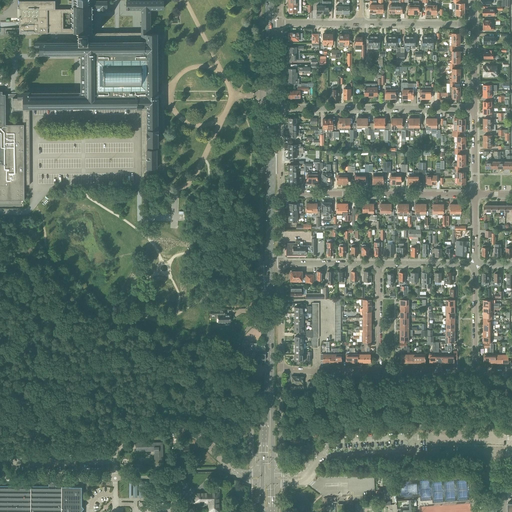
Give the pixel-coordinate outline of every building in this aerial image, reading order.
[(50,56),(68,56),(68,54),(80,54),(80,57),(97,57),(146,57),(156,57),(156,42),(158,42),(158,34),(150,34),(150,8),(163,8),(162,0),(152,0),(130,0),(129,0),(127,0),(126,1),(126,9),(141,8),(141,32),(120,32),(117,33),(115,33),(91,33),(92,11),(99,11),(99,12),(106,12),(106,8),(107,8),(107,1),(92,1),(91,0),(71,0),(71,8),(70,8),(70,9),(55,9),(55,0),(19,0),(19,9),(21,9),(21,17),(19,17),(19,33),(51,33),(51,39),(50,39),(50,40),(47,40),(47,41),(35,42),(35,45),(39,45),(40,54),(41,54),(41,57),(48,57),(48,56),(50,56)] [(456,4),(456,9),(463,9),(463,3),(458,3),(458,0),(453,0),(453,4),(456,4)] [(483,20),(483,30),(494,30),(494,27),(491,27),(491,20),(483,20)] [(449,49),(454,48),(454,46),(459,46),(459,39),(449,40),(449,45),(446,45),(446,48),(447,48),(447,49),(449,49)] [(452,58),(460,57),(459,51),(454,51),(454,48),(449,49),(447,49),(447,52),(448,52),(448,54),(452,54),(452,57),(452,58)] [(495,54),(493,54),(493,50),(490,50),(490,52),(484,52),(484,59),(495,58),(495,54)] [(156,57),(146,57),(97,57),(80,57),(80,92),(18,92),(18,94),(2,94),(2,91),(0,91),(0,199),(24,200),(24,186),(23,124),(6,124),(5,98),(13,98),(13,108),(24,108),(24,107),(147,107),(147,184),(150,184),(150,169),(156,169),(156,145),(157,145),(156,57)] [(449,66),(454,67),(454,63),(459,63),(460,57),(452,58),(452,57),(450,57),(450,63),(447,63),(447,66),(449,66)] [(454,67),(449,66),(449,69),(452,69),(452,75),(459,75),(460,69),(454,69),(454,67)] [(497,66),(484,66),(484,76),(497,76),(497,66)] [(288,76),(296,76),(296,73),(299,73),(310,73),(310,67),(299,67),(296,67),(296,69),(288,69),(288,76)] [(460,81),(459,75),(452,75),(449,75),(449,81),(448,81),(445,81),(445,84),(447,84),(454,84),(454,81),(460,81)] [(296,76),(288,76),(289,82),(294,83),(293,84),(299,84),(299,79),(297,79),(296,76)] [(454,87),(454,84),(447,84),(447,93),(448,93),(460,93),(460,87),(454,87)] [(301,94),(301,91),(308,91),(308,87),(297,87),(297,91),(289,91),(289,98),(296,97),(296,100),(299,100),(299,94),(301,94)] [(364,91),(363,92),(363,94),(364,94),(364,95),(368,95),(368,96),(372,96),(372,95),(377,95),(377,88),(364,88),(364,89),(364,90),(364,91)] [(454,134),(459,134),(459,131),(464,131),(464,125),(457,125),(457,131),(452,131),(452,134),(454,134)] [(457,143),(464,143),(465,137),(459,137),(459,134),(454,134),(452,134),(452,137),(457,137),(457,143)] [(464,143),(457,143),(457,149),(454,149),(454,152),(459,152),(459,149),(464,149),(464,143)] [(457,155),(457,160),(465,160),(464,155),(459,155),(459,152),(454,152),(454,155),(457,155)] [(465,162),(465,160),(457,160),(457,163),(453,163),(453,167),(454,166),(454,169),(459,169),(459,166),(465,166),(465,162)] [(459,172),(459,169),(454,169),(454,178),(457,178),(465,178),(465,172),(459,172)] [(342,204),(342,216),(345,216),(345,221),(350,221),(350,216),(347,216),(347,204),(342,204)] [(376,216),(373,216),(373,214),(373,204),(368,204),(368,216),(370,216),(370,218),(371,218),(371,221),(376,221),(376,216)] [(385,216),(388,216),(388,218),(390,218),(390,221),(393,221),(393,216),(390,216),(390,204),(385,204),(385,213),(385,216)] [(416,239),(411,239),(411,241),(411,247),(411,248),(410,249),(410,251),(411,251),(411,256),(417,256),(417,252),(418,252),(418,248),(417,248),(417,244),(416,245),(416,241),(416,239)] [(295,241),(295,244),(286,244),(286,255),(306,256),(306,252),(311,252),(311,255),(316,255),(316,245),(312,245),(311,245),(311,246),(300,246),(299,244),(300,244),(300,241),(295,241)] [(397,252),(400,252),(400,256),(405,256),(405,245),(403,245),(403,241),(399,241),(399,248),(396,248),(396,251),(397,252)] [(456,241),(456,244),(456,251),(459,252),(459,255),(466,256),(466,246),(466,241),(456,241)] [(317,271),(317,275),(314,275),(314,280),(322,280),(322,271),(317,271)] [(292,272),(290,273),(290,281),(302,281),(302,272),(292,272)] [(400,284),(404,284),(404,281),(405,281),(405,273),(399,272),(399,279),(396,279),(396,284),(400,284)] [(447,272),(447,277),(444,277),(444,283),(447,283),(447,287),(451,287),(451,283),(453,283),(453,272),(452,272),(447,272)] [(408,277),(408,281),(414,281),(414,284),(417,284),(417,281),(417,273),(411,273),(411,277),(408,277)] [(501,286),(501,282),(501,277),(501,273),(494,273),(494,281),(492,281),(492,286),(501,286)] [(314,280),(314,275),(313,275),(306,275),(305,283),(313,283),(313,280),(314,280)] [(210,315),(216,315),(216,317),(218,317),(218,319),(220,319),(220,323),(225,323),(225,324),(229,324),(229,322),(230,322),(230,314),(223,314),(223,310),(215,310),(209,310),(210,315)] [(257,360),(265,360),(265,356),(265,351),(265,347),(257,347),(257,343),(253,343),(250,343),(250,351),(247,351),(247,352),(247,355),(248,356),(250,356),(256,356),(257,360)] [(451,347),(447,347),(447,362),(453,363),(453,359),(456,359),(456,351),(453,351),(453,354),(450,354),(450,351),(451,351),(451,347)] [(295,386),(295,384),(303,385),(303,377),(300,377),(291,376),(291,386),(295,386)] [(162,442),(136,443),(136,450),(154,449),(154,451),(156,451),(156,466),(163,466),(162,442)] [(175,466),(186,466),(186,460),(179,460),(179,455),(174,455),(174,459),(172,459),(172,464),(174,464),(175,466)] [(0,511),(81,511),(84,508),(81,506),(82,487),(61,486),(60,486),(55,486),(55,482),(48,482),(48,486),(0,486),(0,511)] [(199,502),(199,503),(199,504),(200,504),(200,505),(201,506),(202,506),(203,506),(204,506),(204,505),(205,504),(205,503),(205,502),(208,502),(208,503),(209,504),(210,504),(210,505),(212,505),(212,508),(209,508),(209,511),(218,511),(218,493),(194,493),(194,502),(199,502)] [(324,511),(328,511),(335,511),(335,507),(328,507),(327,498),(323,498),(324,507),(324,511)] [(403,511),(411,511),(411,510),(411,500),(408,500),(409,510),(404,510),(403,511)] [(496,511),(496,502),(483,503),(483,510),(486,510),(486,511),(496,511)]
